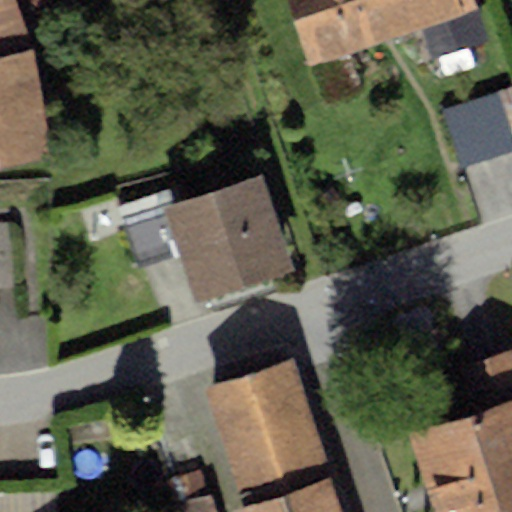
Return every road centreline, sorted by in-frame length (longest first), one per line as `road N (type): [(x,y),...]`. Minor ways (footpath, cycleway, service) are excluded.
road 1 (residential): [(306,312),(0,397)]
road 2 (residential): [(511,243),(306,312)]
road 3 (residential): [(372,511),(306,312)]
